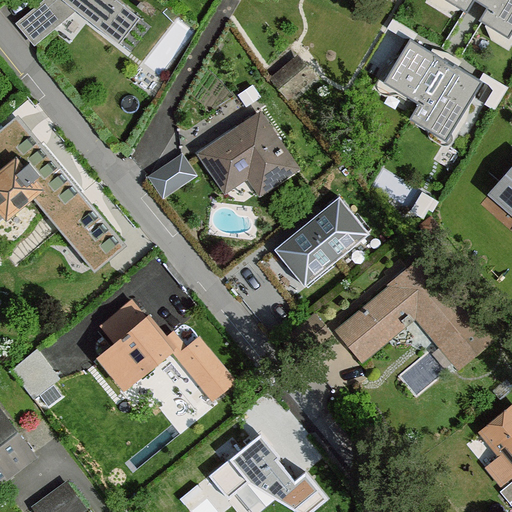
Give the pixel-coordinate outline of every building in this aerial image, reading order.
[(44,0),(17,23),(34,46),(75,11),(119,44),(139,18),(116,0),(44,0)] [(511,0),(451,0),(511,35),(511,34),(511,0)] [(484,77),(409,34),(383,81),(420,102),(411,117),(448,139),(484,77)] [(310,75),(299,62),(279,80),(290,92),(310,75)] [(126,243),(17,115),(0,129),(0,209),(7,218),(34,196),(96,269),(126,243)] [(297,168),(262,116),(205,155),(228,188),(247,175),(262,165),(275,182),(297,168)] [(182,155),(149,176),(163,197),(195,176),(182,155)] [(260,193),(275,182),(262,165),(247,175),(260,193)] [(511,169),(487,200),(511,220),(511,169)] [(339,196),(275,248),(305,284),(368,232),(339,196)] [(395,287),(342,331),(364,359),(425,308),(441,327),(433,333),(461,365),(493,338),(427,258),(393,285),(395,287)] [(511,273),(496,287),(511,306),(511,273)] [(117,343),(148,319),(134,302),(103,327),(117,343)] [(334,338),(316,316),(291,336),(310,358),(334,338)] [(117,343),(102,356),(127,387),(175,348),(168,339),(150,317),(148,319),(117,343)] [(174,333),(168,339),(175,348),(215,398),(235,381),(200,339),(188,349),(174,333)] [(61,379),(38,348),(13,370),(35,399),(61,379)] [(511,478),(511,404),(480,429),(498,452),(484,463),(502,486),(511,478)] [(8,424),(0,412),(0,479),(33,455),(8,424)] [(511,482),(502,490),(511,502),(511,482)] [(80,511),(86,508),(69,484),(37,508),(39,511),(80,511)]
